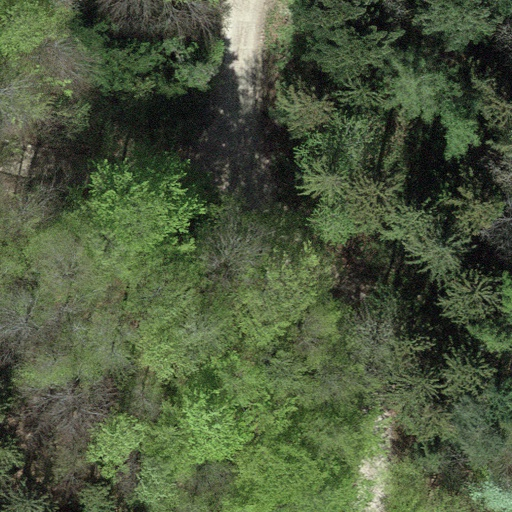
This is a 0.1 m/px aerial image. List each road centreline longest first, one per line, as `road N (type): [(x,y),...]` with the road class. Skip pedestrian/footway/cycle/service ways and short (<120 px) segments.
road 1 (track): [(368,511),(377,423),(360,365),(322,287),(243,162),(250,0)]
road 2 (track): [(243,162),(178,179),(0,162)]
